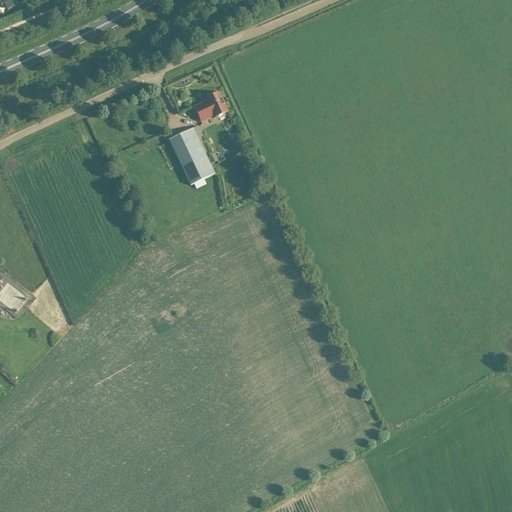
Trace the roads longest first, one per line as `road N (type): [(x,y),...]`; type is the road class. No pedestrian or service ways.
road 1 (unclassified): [(0,144),(243,35)]
road 2 (primary): [(6,68),(146,0)]
